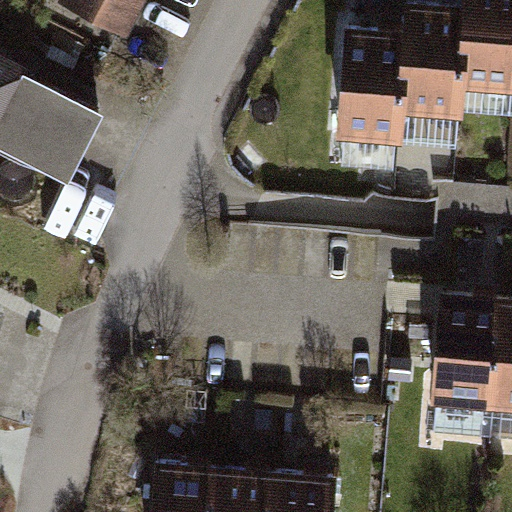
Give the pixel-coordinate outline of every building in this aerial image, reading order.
[(96,0),(129,16),(137,0),(96,0)] [(468,4),(412,0),(411,0),(409,29),(403,98),(461,102),(463,73),(468,4)] [(511,76),(511,0),(468,0),(468,4),(463,73),(511,76)] [(409,29),(350,25),(343,123),(401,127),(403,98),(409,29)] [(29,66),(0,52),(0,134),(69,170),(101,106),(27,69),(29,66)] [(496,393),(503,294),(445,290),(437,389),(496,393)] [(511,394),(511,294),(503,294),(496,393),(511,394)] [(214,511),(219,463),(160,459),(155,511),(214,511)] [(272,511),(276,468),(219,463),(214,511),(272,511)] [(331,511),(335,473),(276,468),(272,511),(331,511)]
